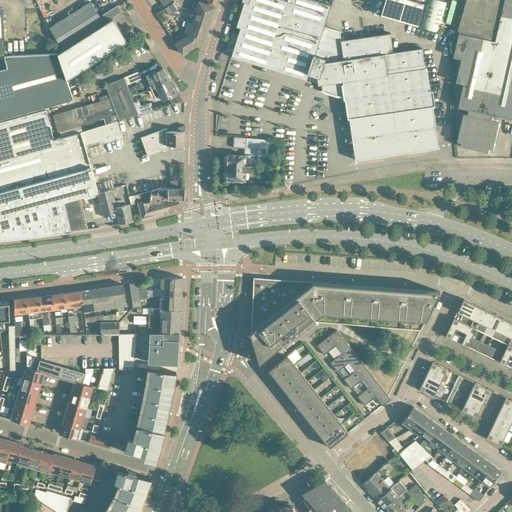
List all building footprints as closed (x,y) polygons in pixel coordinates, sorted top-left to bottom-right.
[(238,34),(232,32),(226,51),(232,53),(231,56),(306,80),(308,74),(317,76),(318,85),(321,84),(322,87),(321,91),(323,91),(323,92),(338,97),(338,96),(341,97),(341,96),(343,97),(343,100),(345,100),(347,119),(349,118),(349,120),(350,120),(351,125),(350,125),(352,139),(353,139),(355,156),(356,158),(355,158),(355,160),(357,159),(356,159),(361,158),(394,153),(395,154),(414,151),(413,150),(437,147),(437,148),(439,148),(439,146),(438,146),(437,141),(436,132),(436,131),(432,106),(434,106),(432,91),(429,91),(426,67),(424,67),(422,48),(393,52),(390,33),(341,40),(339,32),(323,27),(330,5),(314,0),(241,0),(242,1),(244,2),(236,26),(240,28),(238,34)] [(384,0),(380,15),(399,21),(405,0),(384,0)] [(412,0),(405,0),(399,21),(418,26),(424,4),(412,0)] [(437,0),(427,0),(420,27),(438,32),(447,3),(437,0)] [(511,0),(466,0),(458,30),(456,39),(511,55),(511,0)] [(211,17),(215,6),(197,1),(193,12),(211,17)] [(62,48),(103,22),(90,2),(49,27),(62,48)] [(168,6),(172,13),(177,10),(173,3),(168,6)] [(157,14),(162,23),(169,19),(163,10),(157,14)] [(193,12),(190,23),(208,28),(211,17),(193,12)] [(113,19),(57,54),(66,80),(127,41),(113,19)] [(184,21),(182,25),(186,27),(184,33),(188,34),(200,38),(204,39),(208,28),(190,23),(184,21)] [(188,34),(188,35),(175,43),(182,54),(198,44),(200,38),(188,34)] [(461,58),(455,82),(463,84),(457,107),(468,109),(467,114),(463,113),(457,141),(461,142),(460,146),(488,153),(488,148),(493,149),(499,121),(495,121),(496,116),(511,119),(511,55),(456,39),(453,56),(461,58)] [(66,80),(57,54),(57,53),(4,56),(7,68),(0,69),(0,119),(74,99),(66,80)] [(155,88),(171,81),(162,68),(146,75),(152,89),(155,88)] [(124,78),(127,85),(142,79),(139,71),(124,77),(124,78)] [(136,108),(134,103),(127,85),(124,78),(106,85),(110,98),(54,115),(58,132),(101,119),(103,125),(117,121),(138,114),(136,108)] [(162,100),(178,94),(179,94),(171,81),(155,88),(152,89),(155,97),(160,95),(162,100)] [(136,108),(138,114),(153,110),(151,103),(141,106),(139,101),(134,103),(136,108)] [(0,153),(54,139),(46,110),(0,122),(0,153)] [(117,121),(103,125),(80,132),(86,149),(122,138),(117,121)] [(166,128),(141,138),(147,156),(168,148),(168,145),(184,145),(184,131),(184,125),(177,127),(177,131),(167,131),(166,128)] [(0,240),(20,238),(45,235),(71,232),(71,231),(64,201),(84,196),(98,192),(96,185),(86,149),(80,132),(54,139),(0,153),(0,240)] [(268,139),(234,137),(233,147),(241,147),(240,155),(227,154),(226,180),(245,181),(245,171),(252,171),(252,156),(267,156),(268,139)] [(150,202),(137,202),(142,219),(184,207),(184,188),(164,188),(160,188),(159,188),(150,191),(150,202)] [(114,201),(112,189),(98,192),(103,217),(117,214),(114,201)] [(71,231),(88,228),(82,205),(86,204),(84,196),(64,201),(71,231)] [(119,224),(132,221),(129,204),(122,206),(121,200),(114,201),(117,214),(119,224)] [(161,278),(161,288),(182,289),(182,277),(170,277),(161,278)] [(420,330),(421,330),(439,291),(253,277),(251,331),(249,332),(259,363),(261,361),(294,403),(316,431),(329,447),(391,398),(389,396),(360,359),(336,330),(331,323),(339,324),(381,327),(405,329),(408,329),(420,330)] [(138,282),(129,283),(130,292),(139,291),(138,282)] [(123,284),(112,286),(116,307),(126,306),(123,284)] [(105,309),(116,307),(112,286),(102,287),(105,309)] [(102,287),(91,289),(95,310),(105,309),(102,287)] [(161,288),(160,298),(181,299),(182,289),(161,288)] [(84,312),(95,310),(91,289),(80,291),(82,305),(83,305),(84,312)] [(139,291),(130,292),(132,301),(140,300),(148,299),(146,290),(139,291)] [(80,291),(65,293),(67,307),(67,309),(73,309),(73,312),(81,311),(80,306),(81,305),(82,305),(80,291)] [(65,293),(52,294),(54,309),(54,312),(61,311),(61,308),(67,307),(65,293)] [(47,310),(54,309),(52,294),(40,296),(42,311),(42,317),(43,324),(50,323),(49,317),(48,317),(47,310)] [(42,317),(42,311),(40,296),(27,297),(29,312),(29,319),(34,318),(42,317)] [(22,313),(29,312),(27,297),(14,299),(14,317),(23,315),(22,313)] [(160,298),(160,308),(181,309),(181,299),(160,298)] [(463,299),(454,318),(459,321),(463,314),(468,316),(474,304),(463,299)] [(2,300),(0,300),(0,318),(9,317),(9,301),(2,301),(2,300)] [(140,300),(132,301),(133,308),(137,308),(142,308),(140,300)] [(474,304),(468,316),(474,319),(470,326),(476,329),(485,309),(474,304)] [(149,325),(138,325),(138,333),(149,332),(179,332),(181,309),(160,308),(150,308),(144,308),(144,314),(150,315),(149,325)] [(476,329),(483,333),(493,313),(485,309),(476,329),(475,329),(476,329)] [(116,311),(117,313),(118,319),(119,319),(127,310),(116,311)] [(501,317),(493,313),(483,333),(492,337),(501,317)] [(70,332),(76,332),(76,326),(74,315),(68,316),(69,327),(70,332)] [(509,321),(501,317),(492,337),(500,341),(509,321)] [(456,328),(461,331),(465,323),(454,318),(445,335),(451,338),(456,328)] [(100,322),(101,333),(119,333),(119,321),(100,322)] [(511,335),(511,322),(509,321),(500,341),(508,344),(508,345),(508,344),(511,335)] [(464,338),(461,343),(467,346),(476,329),(475,329),(476,329),(465,323),(461,331),(466,333),(464,338)] [(149,344),(148,363),(160,363),(162,339),(179,340),(179,332),(149,332),(149,344)] [(119,334),(119,369),(134,369),(136,334),(119,334)] [(162,339),(160,363),(177,364),(179,340),(162,339)] [(511,355),(511,346),(508,344),(508,345),(508,344),(499,362),(505,365),(510,355),(511,355)] [(35,358),(32,368),(31,369),(44,373),(59,377),(62,366),(41,360),(35,358)] [(445,372),(447,369),(446,369),(437,365),(434,363),(432,362),(426,376),(444,384),(449,374),(445,372)] [(26,366),(23,378),(41,383),(44,373),(31,369),(32,368),(26,366)] [(64,378),(74,382),(82,384),(82,383),(85,373),(62,366),(59,377),(64,378)] [(115,368),(103,368),(98,388),(104,390),(108,391),(115,368)] [(137,425),(133,439),(128,437),(124,449),(132,451),(131,455),(156,462),(164,431),(170,403),(173,389),(176,372),(147,369),(148,369),(145,384),(143,397),(140,411),(137,425)] [(426,376),(419,389),(421,390),(424,391),(433,396),(434,396),(435,393),(439,395),(444,385),(444,384),(426,376)] [(38,393),(41,383),(23,378),(20,388),(38,393)] [(74,382),(71,392),(89,397),(93,386),(82,383),(82,384),(74,382)] [(475,383),(468,396),(483,403),(489,390),(487,389),(484,387),(475,383)] [(35,404),(38,393),(20,388),(17,398),(35,404)] [(71,392),(68,402),(86,408),(89,397),(71,392)] [(464,394),(459,405),(463,407),(462,410),(471,414),(474,416),(476,417),(477,416),(482,404),(483,403),(468,396),(464,394)] [(32,414),(35,404),(17,398),(14,409),(32,414)] [(499,411),(511,417),(511,400),(510,400),(507,399),(505,398),(499,411)] [(68,402),(65,413),(83,418),(86,408),(68,402)] [(402,422),(411,428),(422,413),(414,407),(413,406),(408,413),(402,422),(402,423),(402,422)] [(29,424),(32,414),(14,409),(10,408),(7,418),(29,424)] [(507,431),(511,421),(511,417),(499,411),(498,412),(493,424),(507,431)] [(65,413),(62,423),(80,428),(83,418),(65,413)] [(431,419),(422,413),(411,428),(419,435),(431,419)] [(421,433),(430,439),(439,426),(431,419),(419,435),(420,435),(421,433)] [(83,429),(80,428),(62,423),(59,433),(80,439),(83,429)] [(486,437),(488,438),(500,444),(501,444),(507,431),(493,424),(492,425),(487,437),(486,437)] [(448,432),(439,426),(430,439),(438,445),(437,447),(437,448),(448,432)] [(387,427),(380,432),(388,442),(395,437),(387,427)] [(437,448),(446,454),(457,439),(448,432),(437,448)] [(0,461),(6,464),(7,459),(12,441),(2,437),(0,443),(0,461)] [(388,442),(394,448),(396,451),(401,447),(395,437),(388,442)] [(466,445),(457,439),(446,454),(455,460),(466,445)] [(399,453),(413,469),(425,460),(430,455),(415,440),(399,453)] [(23,444),(12,441),(7,459),(17,462),(23,444)] [(23,444),(17,462),(17,463),(27,466),(33,448),(23,445),(23,444)] [(455,460),(463,467),(475,451),(466,445),(455,460)] [(27,466),(38,469),(43,451),(33,448),(27,466)] [(53,454),(43,451),(38,469),(48,472),(54,453),(53,453),(53,454)] [(483,458),(475,451),(463,467),(472,473),(483,458)] [(54,453),(48,472),(48,473),(49,471),(59,474),(64,456),(54,453)] [(75,459),(64,456),(59,474),(69,477),(75,459)] [(472,473),(481,480),(492,464),(483,458),(472,473)] [(75,459),(69,477),(80,480),(85,462),(75,459)] [(428,463),(428,464),(435,469),(438,464),(432,460),(428,463)] [(96,465),(85,462),(80,480),(90,483),(96,465)] [(438,464),(435,469),(444,475),(447,471),(438,464)] [(500,470),(492,464),(481,480),(489,486),(490,486),(501,470),(500,470)] [(137,511),(140,507),(141,508),(151,478),(136,473),(136,472),(128,470),(128,471),(126,470),(125,473),(123,472),(117,470),(114,481),(119,483),(114,494),(109,504),(103,511),(137,511)] [(447,471),(444,475),(452,482),(455,478),(456,476),(448,470),(447,471)] [(389,487),(394,484),(388,476),(383,481),(375,472),(362,484),(376,500),(389,488),(389,487)] [(464,484),(455,478),(452,482),(461,488),(464,484)] [(301,494),(309,509),(315,500),(331,487),(327,482),(325,480),(300,493),(301,494)] [(389,488),(376,500),(384,508),(397,496),(398,496),(400,494),(405,491),(405,490),(407,489),(399,480),(394,484),(389,487),(389,488)] [(464,484),(461,488),(470,495),(473,490),(464,483),(464,484)] [(415,485),(408,491),(417,492),(419,492),(424,499),(426,497),(415,485)] [(353,511),(350,508),(331,487),(315,500),(309,509),(307,511),(353,511)] [(479,501),(483,495),(475,488),(473,490),(470,495),(479,501)] [(36,490),(35,493),(35,494),(36,497),(54,510),(57,511),(68,511),(67,511),(71,498),(47,490),(46,493),(36,490)] [(417,492),(410,497),(419,506),(424,501),(425,501),(424,499),(419,492),(417,492)] [(397,496),(384,508),(387,511),(393,511),(405,502),(404,503),(401,500),(403,498),(400,494),(398,496),(397,496)] [(75,495),(74,498),(73,500),(84,504),(86,498),(75,495)] [(445,511),(453,505),(443,495),(435,502),(445,511)] [(454,504),(458,509),(461,511),(468,511),(471,510),(460,499),(454,504)] [(414,511),(405,502),(393,511),(414,511)]
